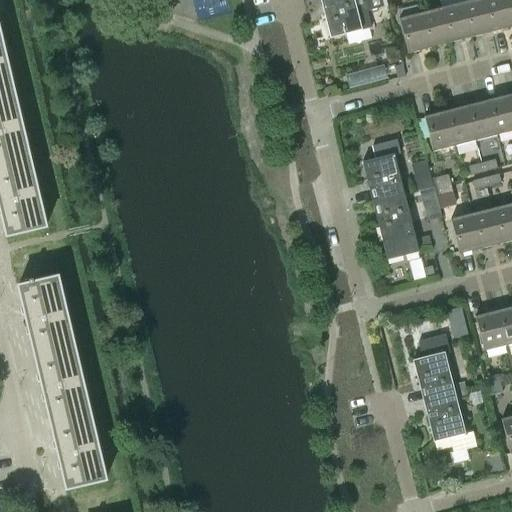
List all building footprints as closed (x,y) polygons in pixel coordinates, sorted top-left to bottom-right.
[(319,0),(329,39),(370,28),(366,11),(383,6),(381,0),(319,0)] [(471,38),(492,33),(483,0),(473,0),(462,3),(471,38)] [(511,25),(505,0),(483,0),(492,33),(511,27),(511,25)] [(462,3),(441,8),(450,43),(471,38),(462,3)] [(420,14),(429,49),(450,43),(441,8),(420,14)] [(429,49),(420,14),(398,19),(407,54),(429,49)] [(0,96),(13,94),(0,39),(0,96)] [(384,63),(347,74),(350,86),(387,76),(384,63)] [(401,65),(395,67),(397,78),(404,77),(401,65)] [(0,96),(0,167),(29,161),(13,94),(0,96)] [(496,136),(511,131),(511,112),(508,96),(487,101),(496,136)] [(487,101),(466,106),(475,141),(496,136),(487,101)] [(454,147),(475,141),(466,106),(445,112),(454,147)] [(432,152),(454,147),(445,112),(423,117),(432,152)] [(361,163),(371,203),(403,195),(392,155),(361,163)] [(494,160),(481,163),(483,172),(496,169),(494,160)] [(45,228),(29,161),(0,167),(0,216),(5,238),(45,228)] [(483,172),(481,163),(467,167),(469,176),(483,172)] [(438,196),(452,193),(447,175),(434,178),(438,196)] [(498,175),(484,178),(487,187),(500,184),(498,175)] [(473,190),(487,187),(484,178),(471,182),(473,190)] [(433,188),(418,191),(426,222),(441,219),(433,188)] [(417,253),(403,195),(371,203),(386,261),(417,253)] [(501,244),(511,241),(511,203),(492,209),(501,244)] [(480,249),(501,244),(492,209),(471,214),(480,249)] [(458,255),(480,249),(471,214),(449,220),(458,255)] [(416,222),(419,247),(429,246),(426,220),(416,222)] [(33,356),(73,346),(56,278),(32,283),(31,280),(27,281),(28,284),(17,287),(33,356)] [(511,307),(496,311),(505,346),(511,344),(511,307)] [(459,308),(446,312),(449,323),(462,319),(459,308)] [(505,346),(496,311),(474,317),(483,352),(505,346)] [(422,402),(453,394),(443,354),(448,353),(443,337),(417,343),(421,359),(411,361),(422,402)] [(73,346),(33,356),(49,423),(88,414),(73,346)] [(483,378),(486,387),(499,384),(498,381),(497,375),(483,378)] [(499,384),(486,387),(488,396),(502,393),(500,387),(499,384)] [(464,434),(453,394),(422,402),(432,442),(449,438),(452,452),(475,446),(471,432),(464,434)] [(88,414),(49,423),(65,491),(104,481),(88,414)] [(511,453),(511,416),(500,420),(509,455),(511,453)]
